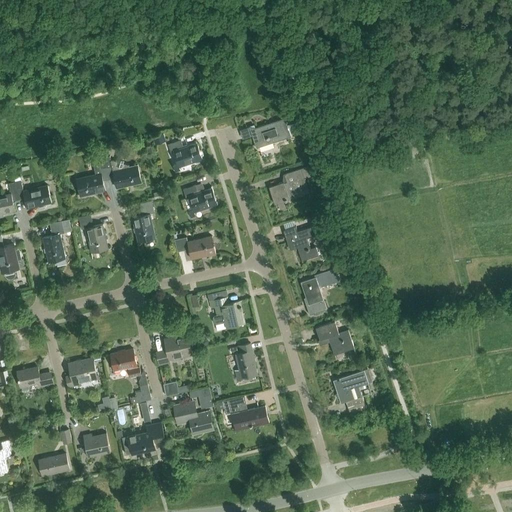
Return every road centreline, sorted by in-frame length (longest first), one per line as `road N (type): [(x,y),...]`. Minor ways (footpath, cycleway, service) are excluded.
road 1 (residential): [(330,487),(263,260)]
road 2 (unclassified): [(330,487),(511,453)]
road 3 (residential): [(263,260),(221,133)]
road 4 (residential): [(135,290),(263,260)]
